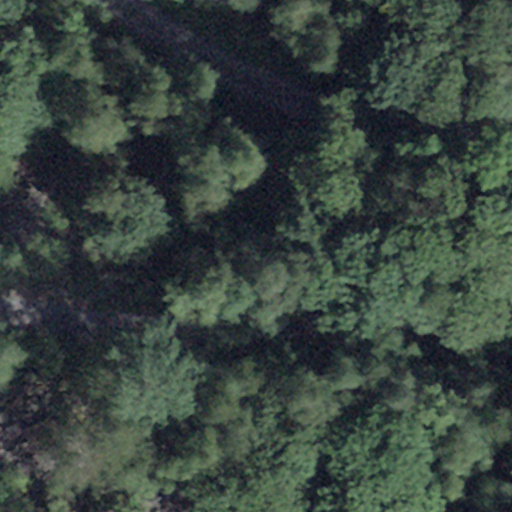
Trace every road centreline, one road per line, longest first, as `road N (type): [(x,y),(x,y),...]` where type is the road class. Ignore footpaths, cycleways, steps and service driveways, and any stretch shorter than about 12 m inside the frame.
road 1 (track): [(0,324),(272,342),(511,346)]
road 2 (track): [(511,145),(363,114),(254,77),(111,0)]
